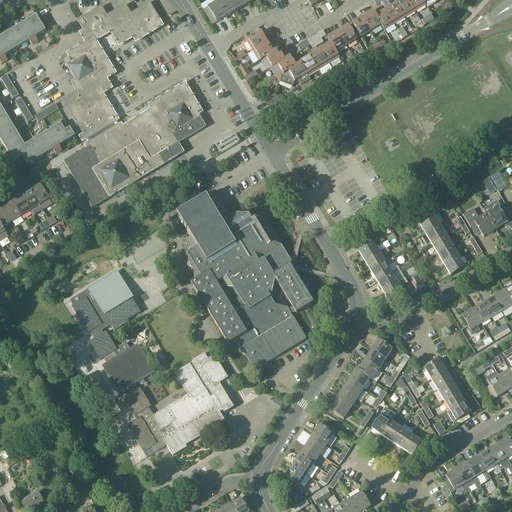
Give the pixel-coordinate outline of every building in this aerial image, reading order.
[(227,17),(237,11),(230,0),(219,0),(217,1),(227,17)] [(230,0),(237,11),(247,4),(244,0),(230,0)] [(407,0),(402,0),(396,4),(405,19),(415,13),(407,0)] [(407,0),(415,13),(425,6),(424,4),(421,0),(407,0)] [(227,17),(217,1),(203,10),(212,26),(227,17)] [(77,21),(89,41),(112,26),(121,40),(134,32),(137,37),(161,22),(150,3),(131,14),(125,5),(107,16),(101,7),(77,21)] [(396,4),(386,10),(395,25),(405,19),(396,4)] [(386,10),(376,16),(375,16),(381,26),(384,31),(395,25),(386,10)] [(373,11),(362,18),(371,32),(381,26),(375,16),(376,16),(373,11)] [(0,139),(8,154),(4,157),(9,165),(20,158),(24,159),(30,170),(39,165),(36,160),(53,150),(55,155),(62,151),(59,146),(74,137),(65,122),(53,129),(47,133),(38,138),(36,135),(33,138),(35,140),(25,146),(11,124),(8,119),(0,105),(0,63),(1,64),(7,61),(5,56),(29,42),(31,46),(38,42),(35,37),(45,31),(36,16),(27,21),(20,26),(11,32),(0,37),(0,139)] [(358,34),(361,39),(371,32),(362,18),(352,24),(358,34)] [(348,26),(337,33),(346,47),(357,41),(348,26)] [(261,31),(260,32),(258,28),(249,34),(243,37),(252,51),(267,42),(261,31)] [(322,31),(317,34),(320,39),(325,36),(322,31)] [(346,47),(337,33),(327,39),(330,44),(336,54),(337,53),(346,47)] [(307,40),(302,43),(305,49),(310,46),(307,40)] [(378,44),(381,49),(386,46),(383,41),(378,44)] [(274,52),(267,42),(252,51),(258,62),(264,59),(274,53),(274,52)] [(305,49),(302,43),(297,46),(300,52),(305,49)] [(336,54),(330,44),(320,50),(329,65),(340,58),(337,53),(336,54)] [(371,55),(376,52),(381,49),(378,44),(373,47),(368,50),(371,55)] [(76,92),(62,100),(68,109),(83,135),(85,138),(87,141),(115,124),(113,121),(96,92),(105,87),(100,78),(105,75),(107,68),(96,50),(86,48),(69,59),(64,61),(64,62),(75,80),(70,83),(74,88),(76,92)] [(279,49),(274,52),(274,53),(264,59),(270,69),(285,60),(285,59),(279,49)] [(329,65),(320,50),(310,56),(319,71),(329,65)] [(235,62),(246,56),(243,51),(232,58),(235,62)] [(353,59),(356,64),(362,61),(358,55),(353,59)] [(319,71),(310,56),(299,62),(300,64),(301,64),(307,75),(308,77),(319,71)] [(285,60),(270,69),(279,83),(281,77),(286,73),(296,67),(290,57),(285,59),(285,60)] [(246,63),(243,65),(238,68),(241,73),(247,69),(249,68),(246,63)] [(293,84),(298,81),(301,86),(310,80),(308,77),(307,75),(301,64),(300,64),(296,67),(286,73),(281,77),(279,83),(279,84),(279,82),(292,87),(293,84)] [(247,69),(241,73),(244,78),(250,75),(247,69)] [(18,96),(6,75),(0,79),(13,99),(18,96)] [(317,92),(313,86),(309,88),(308,92),(310,96),(317,92)] [(134,120),(90,146),(64,162),(92,209),(175,159),(169,150),(206,128),(201,118),(197,113),(187,96),(177,94),(155,107),(157,111),(139,122),(134,121),(134,120)] [(275,95),(264,101),(267,107),(278,100),(276,98),(275,95)] [(278,100),(267,107),(271,112),(281,106),(285,103),(280,95),(276,98),(278,100)] [(33,119),(21,99),(15,102),(27,123),(33,119)] [(35,117),(38,123),(58,111),(59,111),(55,105),(35,117)] [(44,184),(31,191),(43,210),(52,205),(52,204),(55,202),(52,197),(49,199),(46,195),(50,193),(44,184)] [(31,191),(22,197),(30,211),(39,206),(42,210),(43,210),(31,191)] [(226,208),(226,207),(224,209),(215,193),(216,192),(216,191),(181,212),(177,215),(180,221),(182,223),(185,229),(188,233),(192,239),(189,241),(186,235),(185,235),(185,236),(188,241),(190,244),(191,245),(194,250),(187,254),(184,266),(188,273),(192,280),(194,282),(191,284),(228,345),(233,353),(246,356),(250,364),(251,363),(255,371),(257,370),(307,340),(292,315),(295,313),(296,315),(302,311),(306,309),(312,305),(313,304),(292,270),(292,269),(291,268),(290,266),(291,262),(272,231),(267,223),(254,220),(252,221),(249,216),(248,216),(245,215),(235,213),(231,215),(229,212),(226,208)] [(30,211),(22,197),(12,203),(21,217),(30,211)] [(455,209),(450,201),(446,204),(447,206),(445,207),(448,213),(451,211),(455,209)] [(12,203),(3,208),(12,222),(21,217),(12,203)] [(495,231),(507,224),(511,232),(511,219),(509,215),(504,218),(501,213),(502,210),(497,203),(483,211),(486,216),(495,231)] [(12,222),(3,208),(0,210),(0,223),(3,228),(12,222)] [(495,231),(486,216),(479,220),(473,210),(463,216),(470,228),(475,225),(483,238),(495,231)] [(426,236),(441,227),(434,216),(419,225),(426,236)] [(461,228),(465,226),(461,218),(457,221),(461,228)] [(0,223),(0,241),(8,237),(5,232),(6,232),(3,228),(0,223)] [(470,234),(465,226),(461,228),(466,236),(470,234)] [(447,237),(441,227),(426,236),(432,246),(447,237)] [(447,237),(432,246),(438,257),(453,247),(447,237)] [(383,242),(381,239),(358,252),(365,263),(380,254),(380,253),(376,247),(383,242)] [(474,249),(478,246),(473,239),(469,241),(474,249)] [(482,254),(478,246),(474,249),(478,256),(482,254)] [(459,257),(453,247),(438,257),(444,267),(459,257)] [(380,254),(365,263),(371,273),(386,264),(386,263),(382,257),(389,253),(387,249),(380,253),(380,254)] [(466,268),(459,257),(444,267),(451,277),(466,268)] [(15,269),(16,269),(24,264),(21,258),(12,263),(12,264),(15,269)] [(393,259),(386,263),(386,264),(371,273),(377,283),(393,274),(392,273),(388,267),(395,263),(393,259)] [(15,269),(12,264),(3,271),(6,275),(15,269)] [(393,274),(377,283),(384,294),(399,285),(398,283),(394,277),(401,273),(399,269),(392,273),(393,274)] [(80,296),(70,301),(73,306),(73,307),(72,307),(72,308),(88,335),(90,333),(94,340),(89,343),(100,362),(104,359),(108,365),(118,358),(114,352),(117,351),(109,338),(106,333),(104,334),(102,332),(111,326),(113,331),(114,330),(127,322),(127,321),(126,320),(139,312),(140,312),(133,300),(132,299),(132,297),(129,299),(126,294),(129,293),(117,273),(89,290),(80,296)] [(411,277),(416,284),(421,281),(416,274),(411,277)] [(405,279),(398,283),(399,285),(384,294),(390,304),(405,295),(400,288),(408,283),(405,279)] [(511,305),(504,292),(494,298),(503,313),(511,307),(511,305)] [(503,313),(494,298),(483,304),(492,319),(503,313)] [(483,304),(473,311),(482,326),(492,319),(483,304)] [(482,326),(473,311),(462,317),(471,332),(473,335),(480,331),(478,328),(482,326)] [(501,334),(504,338),(511,333),(508,329),(501,334)] [(504,338),(501,334),(493,339),(496,343),(504,338)] [(370,351),(385,361),(392,350),(378,340),(370,351)] [(476,349),(479,353),(486,348),(484,344),(476,349)] [(108,365),(104,367),(120,394),(124,391),(134,385),(153,373),(137,347),(118,358),(108,365)] [(511,353),(511,351),(511,349),(503,354),(505,358),(511,353)] [(370,351),(364,361),(379,371),(385,361),(370,351)] [(128,397),(123,400),(134,418),(137,416),(139,420),(136,421),(127,427),(143,454),(146,459),(152,455),(156,453),(167,447),(173,457),(187,449),(185,445),(224,421),(221,416),(219,413),(223,411),(223,413),(224,414),(225,414),(224,412),(231,408),(222,392),(223,392),(224,391),(220,385),(219,384),(226,379),(213,357),(208,360),(206,357),(204,354),(196,359),(193,361),(192,361),(193,363),(175,374),(188,396),(169,408),(154,417),(149,409),(151,407),(140,389),(138,391),(134,385),(124,391),(128,397)] [(403,368),(404,367),(408,360),(404,358),(400,364),(399,366),(403,368)] [(490,362),(492,366),(500,361),(497,358),(490,362)] [(379,371),(364,361),(357,371),(358,371),(358,372),(371,380),(370,380),(372,381),(379,371)] [(431,381),(446,372),(439,361),(424,370),(431,381)] [(492,366),(490,362),(482,367),(484,371),(492,366)] [(358,371),(357,371),(356,370),(349,380),(363,390),(370,380),(371,380),(358,372),(358,371)] [(396,371),(394,374),(391,379),(395,382),(398,377),(400,374),(396,371)] [(511,389),(511,375),(509,371),(499,377),(508,392),(511,389)] [(431,381),(437,391),(452,382),(446,372),(431,381)] [(508,392),(499,377),(488,383),(497,399),(508,392)] [(395,382),(391,379),(386,386),(390,389),(395,382)] [(349,380),(342,390),(357,400),(363,390),(349,380)] [(412,392),(416,390),(412,382),(408,384),(412,392)] [(437,391),(443,402),(458,392),(452,382),(437,391)] [(407,398),(411,396),(407,388),(403,390),(407,398)] [(342,390),(336,400),(350,410),(357,400),(342,390)] [(421,397),(416,390),(412,392),(417,400),(421,397)] [(378,399),(382,402),(386,394),(382,392),(378,399)] [(443,402),(449,412),(464,403),(458,392),(443,402)] [(416,403),(411,396),(407,398),(411,406),(416,403)] [(382,402),(378,399),(373,407),(377,409),(382,402)] [(350,410),(336,400),(329,411),(343,421),(350,410)] [(425,412),(429,410),(425,402),(420,405),(425,412)] [(464,403),(449,412),(456,423),(471,414),(464,403)] [(429,410),(425,412),(429,420),(433,418),(429,410)] [(421,421),(425,419),(421,411),(417,413),(421,421)] [(369,412),(364,420),(368,422),(373,415),(369,412)] [(382,437),(391,422),(381,415),(371,430),(382,437)] [(430,426),(425,419),(421,421),(426,429),(430,426)] [(368,422),(364,420),(360,427),(364,429),(368,422)] [(401,429),(391,422),(382,437),(392,444),(401,429)] [(446,433),(440,423),(434,426),(440,437),(446,433)] [(319,426),(312,436),(327,447),(334,436),(319,426)] [(412,436),(401,429),(392,444),(402,450),(412,436)] [(327,447),(312,436),(306,446),(321,456),(327,447)] [(422,442),(412,436),(402,450),(412,457),(422,442)] [(511,446),(508,440),(497,446),(506,461),(507,460),(511,457),(511,446)] [(321,456),(306,446),(299,456),(314,466),(321,456)] [(496,467),(497,466),(500,471),(504,469),(505,471),(508,469),(508,470),(511,468),(507,460),(506,461),(497,446),(487,452),(496,467)] [(346,448),(341,455),(345,458),(350,451),(346,448)] [(487,452),(477,458),(486,474),(487,473),(493,469),(497,476),(502,474),(497,466),(496,467),(487,452)] [(345,458),(341,455),(336,463),(340,466),(345,458)] [(76,465),(70,456),(58,464),(64,473),(76,465)] [(299,456),(292,466),(308,476),(314,466),(299,456)] [(477,458),(466,464),(475,480),(477,479),(483,475),(488,482),(491,480),(487,473),(486,474),(477,458)] [(14,459),(6,463),(9,468),(16,464),(14,459)] [(475,480),(466,464),(456,470),(465,486),(466,485),(473,481),(477,489),(481,486),(477,479),(475,480)] [(308,476),(292,466),(285,477),(301,487),(308,476)] [(329,474),(328,475),(332,478),(336,470),(332,468),(329,474)] [(465,486),(456,470),(445,477),(454,492),(462,487),(467,495),(470,492),(466,485),(465,486)] [(334,480),(338,483),(342,476),(338,474),(334,480)] [(332,478),(328,475),(323,483),(327,485),(332,478)] [(36,482),(33,477),(27,480),(31,485),(36,482)] [(68,478),(63,481),(68,489),(73,487),(68,478)] [(280,486),(279,487),(281,488),(283,489),(287,483),(283,480),(280,486)] [(338,483),(334,480),(328,489),(332,491),(338,483)] [(498,487),(501,491),(508,487),(505,482),(498,487)] [(320,490),(317,486),(309,490),(312,494),(320,490)] [(319,494),(321,497),(329,493),(327,489),(319,494)] [(288,499),(296,504),(299,497),(292,493),(288,499)] [(361,493),(351,499),(358,511),(363,511),(371,508),(361,493)] [(32,511),(45,505),(38,494),(21,503),(26,511),(32,511)] [(321,497),(319,494),(311,498),(314,502),(321,497)] [(248,511),(241,499),(230,505),(234,511),(248,511)] [(358,511),(351,499),(341,506),(344,511),(358,511)] [(306,502),(299,506),(301,511),(309,506),(306,502)]
